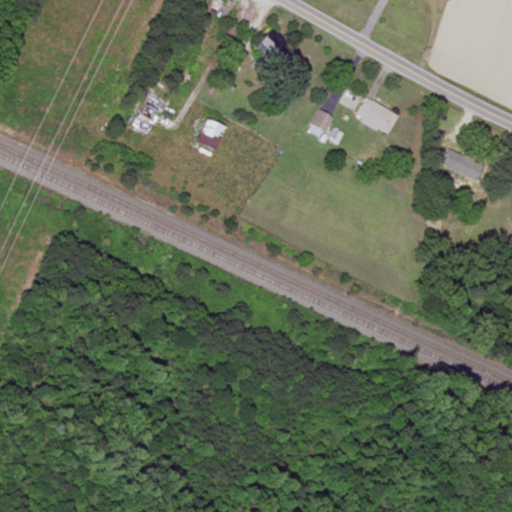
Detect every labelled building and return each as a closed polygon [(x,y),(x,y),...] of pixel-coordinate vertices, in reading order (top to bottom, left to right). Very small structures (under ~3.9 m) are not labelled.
[(250,46),(269,65),(274,59),(286,70),(297,59),(268,29),(250,46)] [(393,113),(360,98),(351,119),(384,133),(393,113)] [(319,131),(328,119),(316,109),(307,121),(319,131)] [(193,142),(210,149),(219,127),(202,120),(193,142)] [(480,160),(457,149),(448,169),(471,180),(480,160)] [(511,250),(502,247),(498,263),(511,266),(511,250)]
